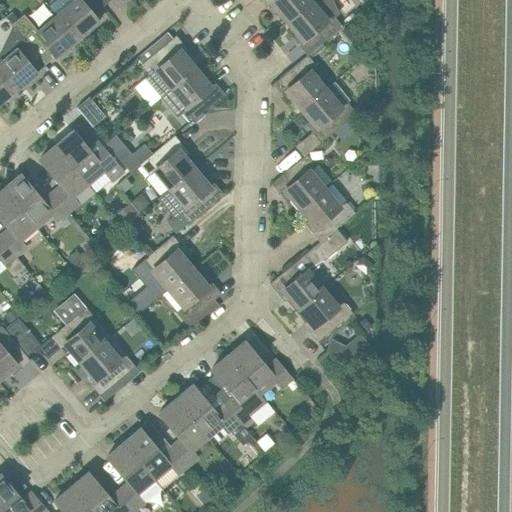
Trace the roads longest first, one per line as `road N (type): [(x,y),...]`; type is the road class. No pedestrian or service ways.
road 1 (residential): [(0,426),(12,416),(58,466),(247,300),(248,90),(239,54),(194,0)]
road 2 (secondary): [(446,0),(438,511)]
road 3 (secondary): [(507,511),(511,264)]
road 4 (residential): [(175,0),(0,149)]
